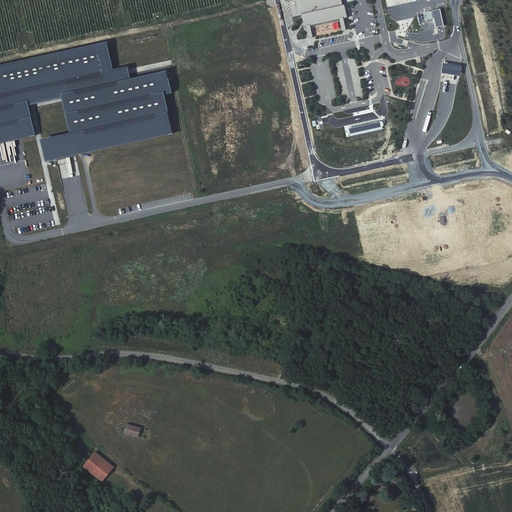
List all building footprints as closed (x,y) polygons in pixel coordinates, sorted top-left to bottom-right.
[(345,3),(344,4),(342,0),(290,0),(294,14),(302,13),(305,26),(348,17),(345,3)] [(441,9),(425,11),(427,19),(434,18),(436,27),(443,26),(441,9)] [(321,26),(323,32),(329,30),(327,23),(321,26)] [(111,38),(0,60),(0,136),(38,129),(32,97),(66,90),(74,127),(44,133),(49,154),(177,127),(173,105),(171,105),(168,90),(175,88),(171,66),(133,74),(130,61),(116,63),(111,38)] [(394,76),(394,84),(409,84),(409,76),(394,76)] [(432,89),(429,95),(433,96),(429,107),(432,108),(438,91),(432,89)] [(141,437),(143,429),(127,424),(125,432),(141,437)] [(81,464),(85,466),(95,455),(91,452),(81,464)] [(95,455),(85,466),(102,482),(115,467),(97,452),(95,455)]
